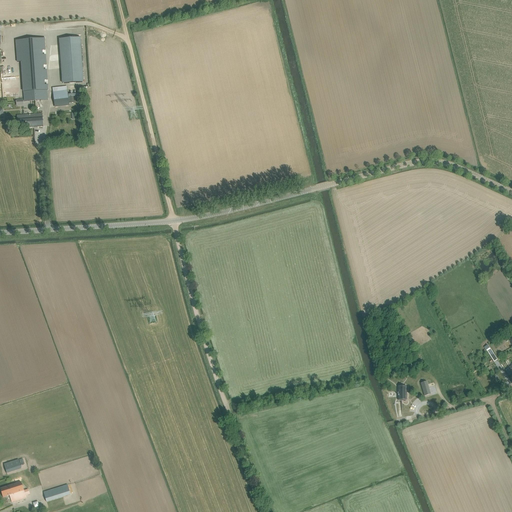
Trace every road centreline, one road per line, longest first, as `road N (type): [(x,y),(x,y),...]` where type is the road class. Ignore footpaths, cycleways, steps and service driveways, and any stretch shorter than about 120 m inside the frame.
road 1 (unclassified): [(266,511),(205,344),(174,221)]
road 2 (track): [(118,0),(174,221)]
road 3 (unclassified): [(511,192),(424,161),(327,186)]
road 4 (unclassified): [(0,233),(174,221)]
road 5 (unclassified): [(174,221),(327,186)]
